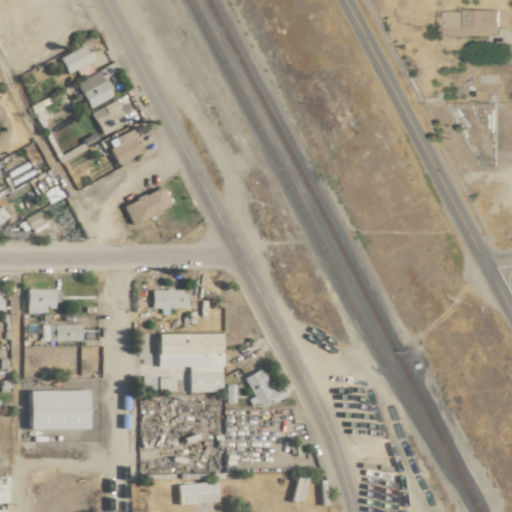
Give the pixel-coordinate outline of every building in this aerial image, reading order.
[(497,9),(441,10),(441,36),(497,35),(497,9)] [(90,59),(81,43),(54,57),(63,73),(90,59)] [(107,97),(97,71),(73,80),(82,106),(107,97)] [(119,114),(124,111),(116,97),(87,112),(98,134),(123,122),(119,114)] [(116,143),(106,147),(113,164),(138,153),(128,129),(112,136),(116,143)] [(128,224),(168,205),(158,185),(118,205),(128,224)] [(22,215),(28,232),(43,226),(38,210),(22,215)] [(57,302),(58,289),(22,288),(22,311),(51,311),(51,302),(57,302)] [(147,289),(147,308),(157,308),(157,314),(165,314),(165,308),(184,307),(183,288),(147,289)] [(76,323),(37,324),(37,341),(77,341),(76,323)] [(217,333),(153,333),(153,368),(184,368),(184,391),(217,391),(217,333)] [(239,376),(248,396),(244,398),(249,408),(282,394),(278,385),(268,389),(258,368),(239,376)] [(81,389),(22,390),(23,429),(81,429),(81,389)] [(172,483),(173,504),(212,502),(211,482),(172,483)]
